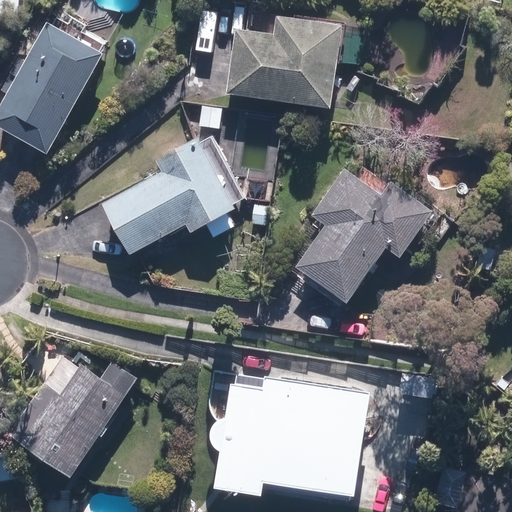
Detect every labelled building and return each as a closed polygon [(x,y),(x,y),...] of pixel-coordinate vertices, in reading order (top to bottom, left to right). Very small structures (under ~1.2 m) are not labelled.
[(231,87),(334,101),(346,18),(279,8),(276,30),(240,24),(231,87)] [(0,106),(0,118),(52,147),(107,46),(50,16),(0,106)] [(106,203),(136,256),(192,225),(197,234),(243,208),(240,204),(249,199),(215,138),(205,143),(203,139),(164,160),(169,169),(106,203)] [(300,260),(351,295),(389,240),(405,250),(437,203),(395,174),(384,189),(347,162),(314,209),(328,219),(300,260)] [(254,220),(268,221),(269,202),(254,201),(254,220)] [(498,249),(483,245),(477,267),(492,271),(498,249)] [(13,429),(74,470),(102,429),(105,431),(110,423),(107,421),(140,373),(115,356),(104,372),(84,359),(80,363),(65,353),(13,429)] [(269,471),(361,483),(375,381),(269,366),(268,380),(236,375),(222,477),(267,483),(269,471)] [(497,381),(505,387),(509,381),(501,376),(497,381)] [(468,472),(443,466),(434,502),(458,508),(468,472)] [(511,511),(511,480),(469,470),(458,511),(511,511)]
